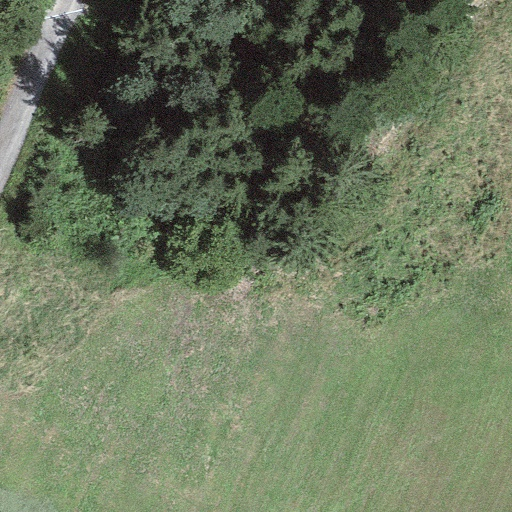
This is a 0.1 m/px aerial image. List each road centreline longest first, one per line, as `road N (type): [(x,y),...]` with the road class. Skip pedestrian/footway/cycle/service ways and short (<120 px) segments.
road 1 (track): [(309,259),(377,193),(492,0)]
road 2 (track): [(0,139),(63,0)]
